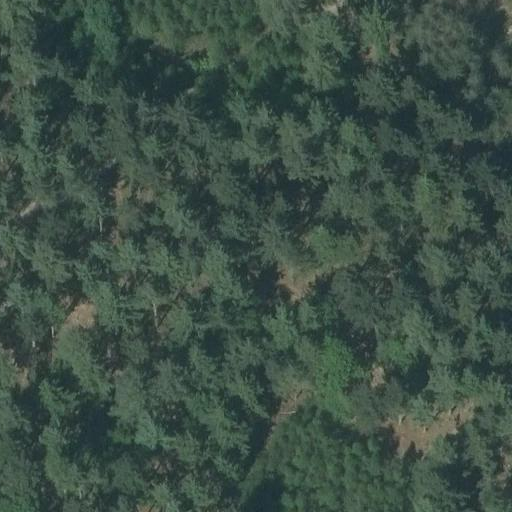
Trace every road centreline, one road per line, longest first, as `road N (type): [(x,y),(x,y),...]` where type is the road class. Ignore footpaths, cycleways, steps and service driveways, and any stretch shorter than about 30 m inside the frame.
road 1 (track): [(0,234),(333,0)]
road 2 (track): [(511,389),(344,511)]
